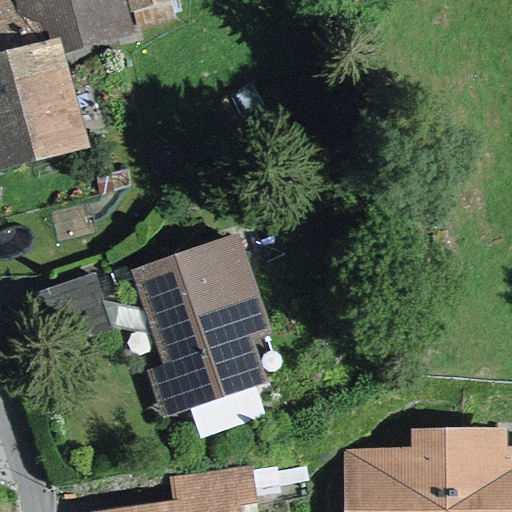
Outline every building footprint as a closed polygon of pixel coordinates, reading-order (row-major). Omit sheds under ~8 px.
[(114,26),(106,0),(0,0),(0,155),(69,137),(44,45),(114,26)] [(131,0),(139,26),(173,17),(168,0),(131,0)] [(138,275),(183,408),(259,382),(232,304),(251,297),(233,243),(138,275)] [(10,305),(28,358),(112,329),(94,276),(10,305)] [(511,511),(511,459),(499,459),(499,440),(417,441),(417,460),(358,460),(358,511),(511,511)] [(233,511),(232,503),(175,511),(233,511)]
